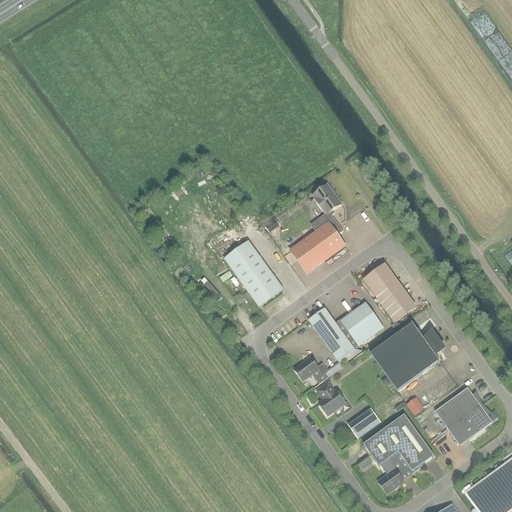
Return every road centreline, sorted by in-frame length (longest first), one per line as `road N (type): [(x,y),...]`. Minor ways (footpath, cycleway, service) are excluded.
road 1 (unclassified): [(511,405),(395,251),(368,253),(266,326),(262,359),(375,511)]
road 2 (unclassified): [(511,305),(291,0)]
road 3 (unclassified): [(404,511),(508,438)]
